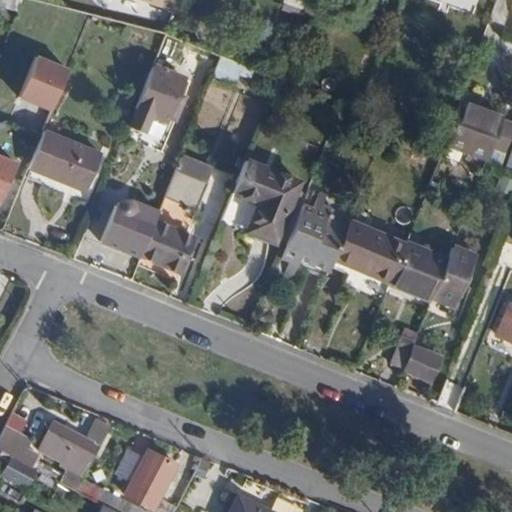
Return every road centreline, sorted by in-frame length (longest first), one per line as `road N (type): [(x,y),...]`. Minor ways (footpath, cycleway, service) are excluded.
road 1 (residential): [(511,459),(66,279)]
road 2 (residential): [(15,362),(388,511)]
